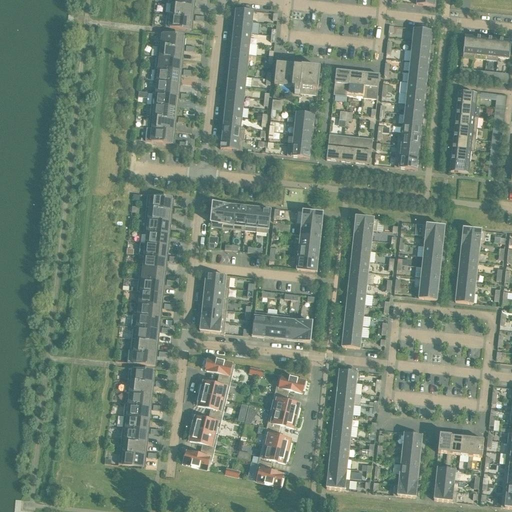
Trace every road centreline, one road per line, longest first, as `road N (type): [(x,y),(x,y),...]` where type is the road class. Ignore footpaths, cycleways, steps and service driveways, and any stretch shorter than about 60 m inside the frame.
road 1 (residential): [(511,379),(186,344)]
road 2 (residential): [(230,0),(446,22)]
road 3 (residential): [(203,176),(223,0)]
road 4 (residential): [(172,474),(186,344)]
